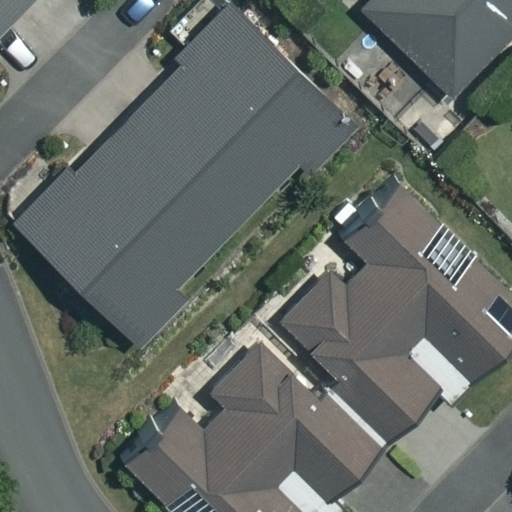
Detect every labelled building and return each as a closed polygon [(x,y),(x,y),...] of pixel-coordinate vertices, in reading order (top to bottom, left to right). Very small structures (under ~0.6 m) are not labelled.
[(0,0),(0,14),(14,0),(0,0)] [(511,16),(511,0),(355,0),(353,2),(440,88),(511,16)] [(342,122),(224,4),(11,218),(131,338),(182,287),(168,272),(287,153),(300,165),(342,122)] [(483,263),(387,171),(333,227),(360,252),(336,278),(318,261),(269,313),(382,421),(426,375),(438,386),(498,323),(461,287),(483,263)] [(365,442),(249,330),(165,395),(112,450),(176,511),(322,511),(333,501),(320,488),(365,442)]
